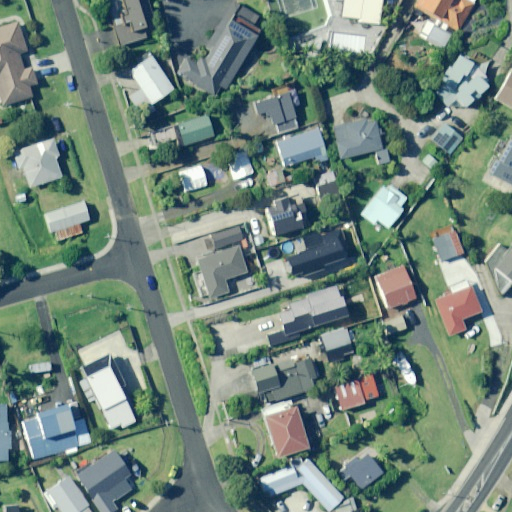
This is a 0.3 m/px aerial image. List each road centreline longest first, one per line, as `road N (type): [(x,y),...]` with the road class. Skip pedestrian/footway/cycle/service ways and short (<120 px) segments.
road 1 (residential): [(137,256),(64,0)]
road 2 (residential): [(195,485),(193,432),(137,256)]
road 3 (residential): [(0,296),(137,256)]
